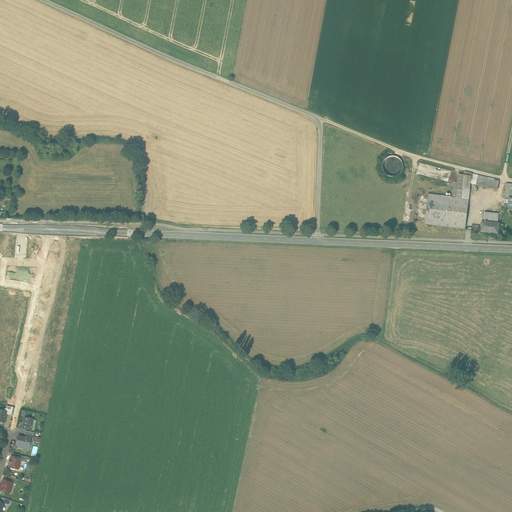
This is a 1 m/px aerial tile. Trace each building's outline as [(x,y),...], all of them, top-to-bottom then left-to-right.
[(393,175),(403,168),(400,164),(401,164),(398,159),(395,161),(394,160),(391,161),(393,163),(394,162),(396,165),(389,169),(393,175)] [(495,179),(464,172),(464,175),(495,182),(495,179)] [(464,175),(458,174),(457,185),(454,185),(453,197),(461,198),(462,188),(464,175)] [(495,182),(464,175),(462,188),(470,189),(471,183),(497,189),(498,183),(495,182)] [(453,197),(428,194),(425,224),(465,229),(470,189),(462,188),(461,198),(453,197)] [(498,214),(484,213),(483,222),(497,224),(498,214)] [(497,224),(483,222),(482,228),(482,232),(498,234),(499,224),(497,224)] [(13,407),(7,406),(6,409),(4,408),(3,412),(6,412),(6,414),(11,416),(13,407)] [(33,420),(25,418),(22,429),(31,431),(33,420)] [(26,438),(18,436),(16,445),(15,444),(14,445),(13,447),(14,448),(16,449),(17,448),(18,447),(23,448),(24,450),(26,450),(28,449),(29,450),(31,441),(31,439),(26,438)] [(18,458),(11,457),(10,460),(9,464),(9,468),(18,470),(20,461),(20,459),(18,458)] [(7,482),(3,480),(0,490),(9,493),(12,483),(7,482)]
